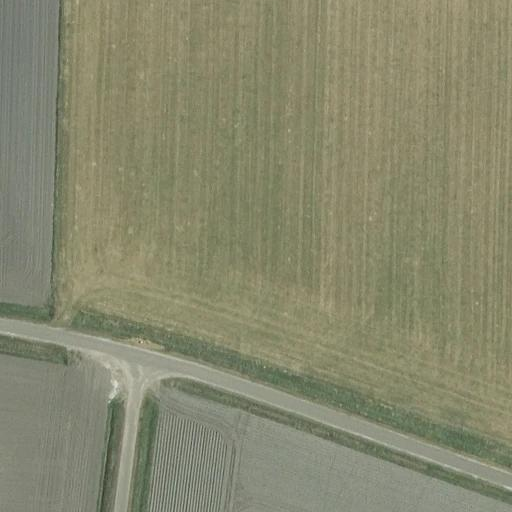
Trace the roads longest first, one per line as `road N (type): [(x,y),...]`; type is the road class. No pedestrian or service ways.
road 1 (unclassified): [(511,482),(136,359)]
road 2 (unclassified): [(119,511),(136,359)]
road 3 (unclassified): [(136,359),(0,328)]
